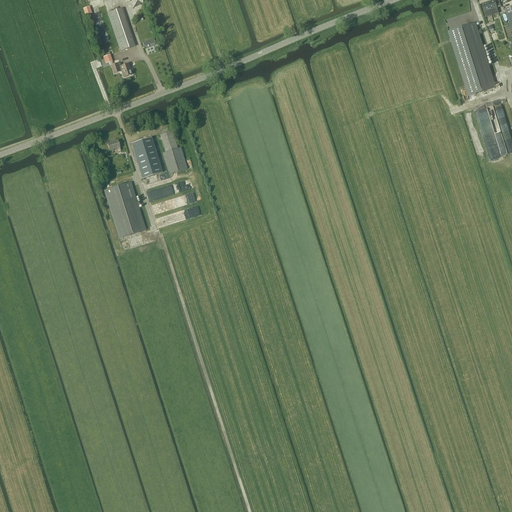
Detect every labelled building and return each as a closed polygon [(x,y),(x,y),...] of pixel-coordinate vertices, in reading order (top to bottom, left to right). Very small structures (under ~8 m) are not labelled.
[(501,6),(498,0),(496,0),(481,4),(484,13),(489,11),(491,13),(498,11),(496,8),(501,6)] [(83,9),(85,15),(92,13),(90,7),(83,9)] [(120,51),(134,47),(122,9),(108,13),(120,51)] [(468,97),(496,88),(476,23),(448,32),(468,97)] [(103,58),(104,60),(105,64),(112,62),(110,55),(103,58)] [(128,65),(121,67),(120,63),(111,66),(114,74),(121,71),(124,78),(132,75),(128,65)] [(169,175),(187,169),(180,148),(177,149),(172,132),(160,136),(165,153),(162,154),(169,175)] [(153,138),(131,145),(142,179),(164,172),(153,138)] [(118,152),(121,152),(119,148),(118,141),(107,144),(110,151),(117,149),(118,152)] [(131,183),(104,191),(119,239),(146,231),(131,183)]
